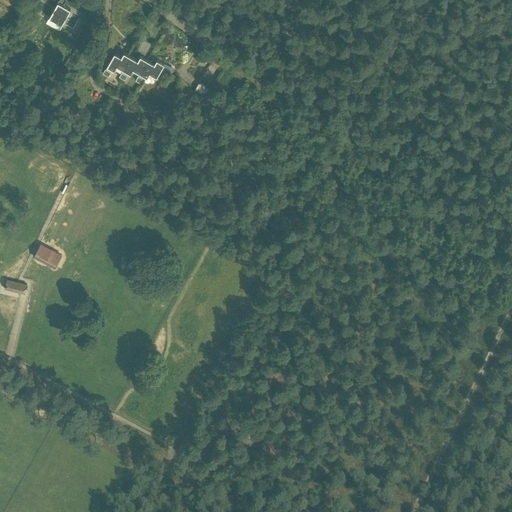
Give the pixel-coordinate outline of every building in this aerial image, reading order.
[(58,0),(49,17),(62,24),(70,9),(63,5),(66,0),(58,0)] [(42,23),(56,30),(59,24),(45,17),(42,23)] [(23,46),(16,54),(22,59),(28,51),(23,46)] [(114,52),(107,65),(114,70),(117,65),(131,73),(133,69),(147,77),(150,72),(156,76),(160,71),(168,75),(172,69),(164,64),(164,63),(157,59),(154,64),(140,55),(138,60),(124,52),(121,56),(114,52)] [(107,68),(104,72),(110,76),(113,71),(107,68)] [(48,74),(44,80),(51,84),(54,77),(48,74)] [(199,93),(195,102),(205,108),(209,99),(199,93)] [(155,108),(145,111),(148,120),(158,117),(155,108)] [(112,111),(106,122),(113,125),(119,115),(112,111)] [(35,244),(29,258),(52,267),(58,253),(35,244)] [(6,279),(4,290),(25,294),(27,283),(6,279)] [(279,427),(266,439),(275,449),(288,437),(279,427)]
